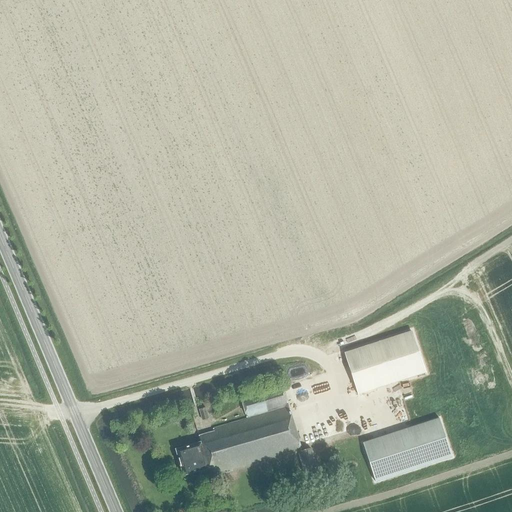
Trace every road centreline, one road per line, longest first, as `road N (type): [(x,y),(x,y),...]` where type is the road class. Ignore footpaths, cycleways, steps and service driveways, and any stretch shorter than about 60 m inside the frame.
road 1 (primary): [(114,511),(0,241)]
road 2 (unknown): [(76,422),(301,353)]
